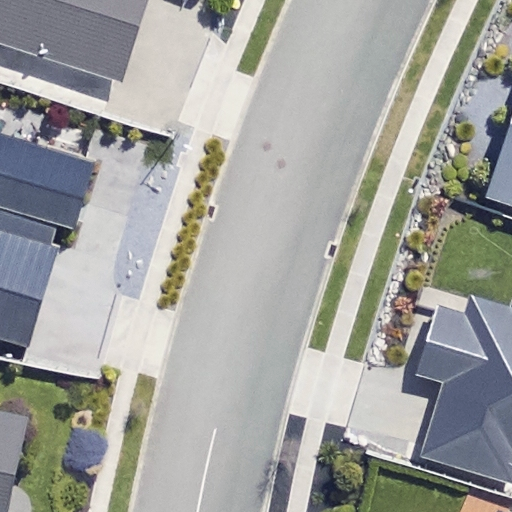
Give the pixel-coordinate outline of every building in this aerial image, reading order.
[(0,0),(0,49),(126,89),(154,0),(0,0)] [(511,116),(487,194),(511,201),(511,116)] [(69,249),(30,236),(36,217),(75,229),(95,166),(0,136),(0,338),(37,350),(69,249)] [(511,316),(469,304),(466,315),(434,305),(414,373),(435,379),(413,456),(511,484),(511,316)] [(16,511),(37,423),(0,414),(0,511),(16,511)]
